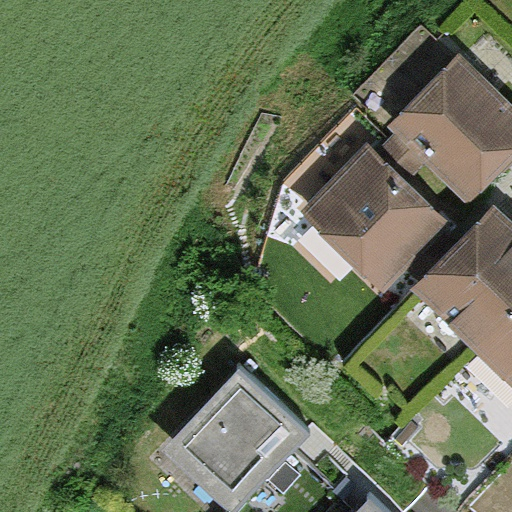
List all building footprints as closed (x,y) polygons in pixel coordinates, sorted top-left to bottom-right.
[(511,146),(511,101),(457,50),(388,123),(464,196),(511,146)] [(443,214),(363,139),(302,205),(382,280),(443,214)] [(511,309),(511,222),(490,201),(412,279),(477,344),(511,309)] [(511,309),(477,344),(511,379),(511,309)] [(305,428),(236,364),(162,444),(232,507),(294,439),(305,428)] [(380,511),(366,498),(353,511),(380,511)]
